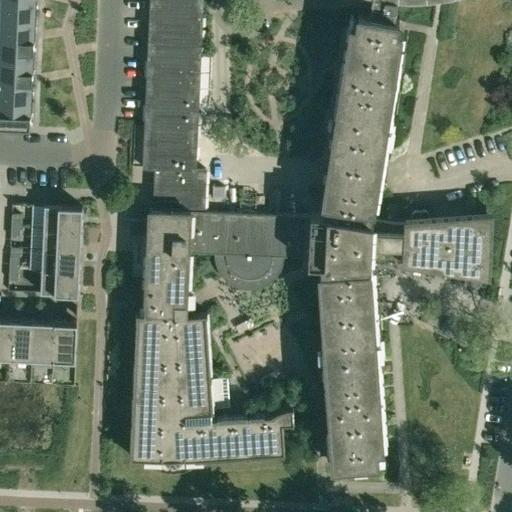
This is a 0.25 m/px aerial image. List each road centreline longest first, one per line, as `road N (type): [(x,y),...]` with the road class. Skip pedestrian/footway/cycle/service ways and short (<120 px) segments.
road 1 (residential): [(0,153),(93,157),(106,142),(112,0)]
road 2 (residential): [(305,182),(227,175),(221,4)]
road 3 (residential): [(382,186),(511,175)]
